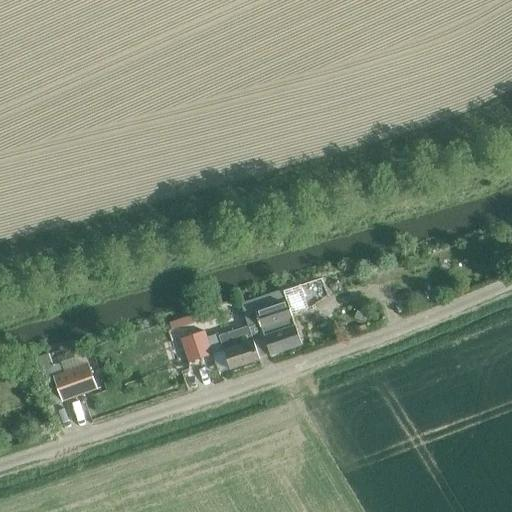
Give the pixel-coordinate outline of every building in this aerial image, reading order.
[(282,290),(239,304),(247,327),(248,329),(257,358),(269,354),(270,357),(301,347),(282,290)] [(429,290),(420,294),(424,304),(433,300),(429,290)] [(248,329),(247,327),(218,337),(223,351),(230,370),(258,361),(257,358),(248,329)] [(204,332),(179,340),(187,363),(211,355),(216,354),(223,351),(218,337),(217,333),(205,337),(204,332)] [(55,378),(65,404),(100,391),(91,365),(55,378)]
